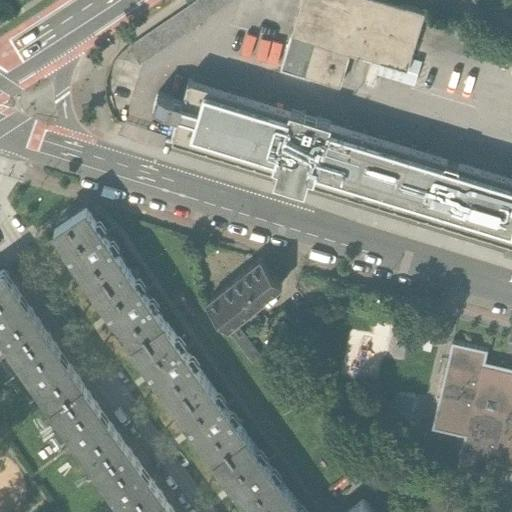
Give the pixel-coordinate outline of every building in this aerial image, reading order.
[(229,0),(194,0),(128,47),(138,64),(229,0)] [(391,0),(302,0),(282,64),(341,83),(352,49),(409,67),(427,10),(391,0)] [(187,98),(161,90),(156,107),(180,114),(173,136),(278,167),(275,178),(308,188),(311,179),(447,219),(511,238),(511,171),(194,76),(187,98)] [(132,336),(164,313),(83,202),(51,225),(71,253),(112,309),(132,336)] [(262,258),(208,301),(229,328),(238,322),(283,286),(262,258)] [(84,377),(64,350),(23,293),(2,264),(0,265),(0,331),(50,401),(84,377)] [(214,450),(246,427),(164,313),(132,336),(153,365),(194,421),(214,450)] [(263,353),(238,322),(229,328),(254,360),(263,353)] [(511,371),(482,364),(485,352),(451,344),(432,430),(463,437),(456,470),(491,477),(494,464),(511,467),(511,371)] [(138,511),(167,492),(146,463),(105,406),(84,377),(50,401),(130,511),(138,511)] [(308,511),(246,427),(214,450),(236,479),(259,511),(308,511)] [(181,511),(167,492),(138,511),(181,511)] [(375,511),(363,497),(343,511),(375,511)]
